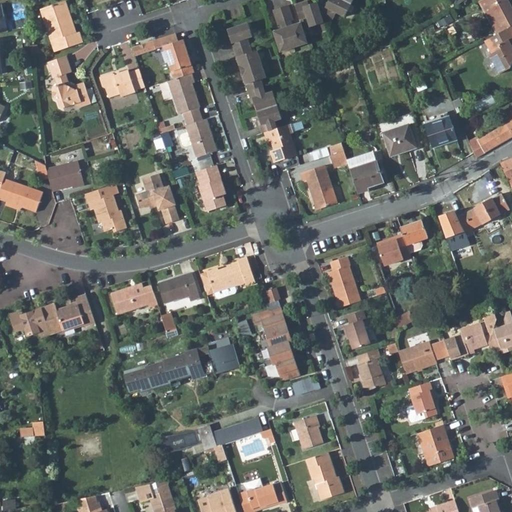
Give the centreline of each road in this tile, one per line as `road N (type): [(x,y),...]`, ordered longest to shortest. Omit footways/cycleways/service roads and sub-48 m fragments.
road 1 (residential): [(511,149),(436,192),(286,245)]
road 2 (residential): [(37,251),(126,265),(265,221)]
road 3 (residential): [(191,12),(265,221)]
road 4 (residential): [(500,468),(503,452),(477,376),(457,382),(486,469)]
road 5 (residential): [(341,391),(286,245)]
road 6 (residential): [(213,424),(341,391)]
